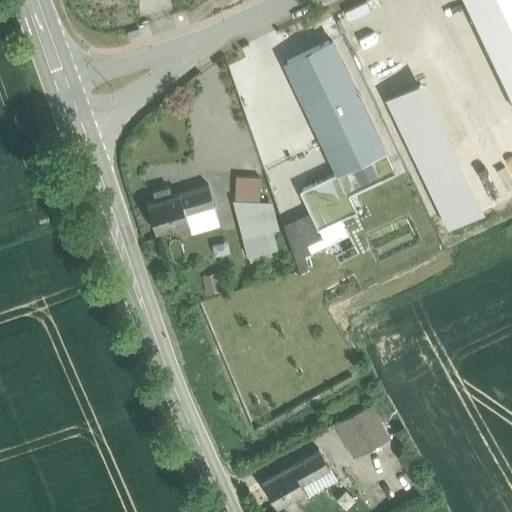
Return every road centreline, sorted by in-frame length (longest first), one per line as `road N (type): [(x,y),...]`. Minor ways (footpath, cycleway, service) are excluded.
road 1 (secondary): [(225,511),(77,128)]
road 2 (residential): [(77,128),(123,109),(199,43)]
road 3 (residential): [(199,43),(62,85)]
